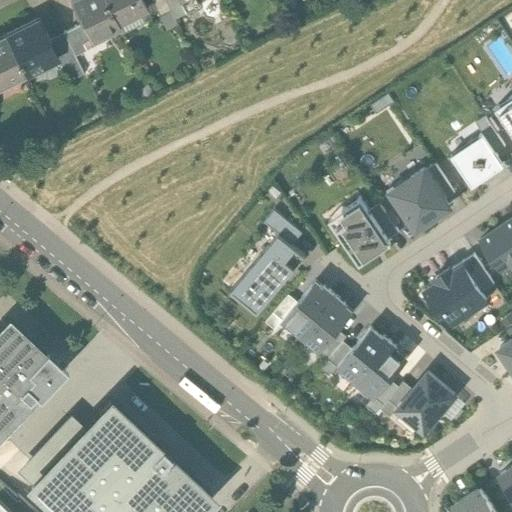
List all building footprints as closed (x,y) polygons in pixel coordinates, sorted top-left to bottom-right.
[(70,0),(82,23),(89,38),(103,31),(105,34),(119,26),(117,23),(106,0),(70,0)] [(142,0),(106,0),(117,23),(146,8),(142,0)] [(151,0),(159,15),(170,10),(164,0),(151,0)] [(34,18),(5,33),(25,74),(55,60),(46,42),(49,40),(50,40),(49,39),(46,31),(42,33),(34,18)] [(82,23),(63,32),(74,54),(86,49),(82,41),(89,38),(82,23)] [(63,32),(49,39),(50,40),(49,40),(69,80),(84,73),(74,54),(63,32)] [(5,33),(0,35),(0,87),(25,74),(5,33)] [(511,94),(494,106),(511,133),(511,94)] [(482,132),(495,151),(505,145),(485,115),(475,121),(482,132)] [(495,151),(482,132),(451,153),(472,184),(503,164),(495,151)] [(425,168),(444,198),(454,191),(434,162),(425,168)] [(405,210),(416,227),(449,205),(444,198),(425,168),(424,167),(404,180),(402,178),(386,188),(402,212),(405,210)] [(359,262),(391,241),(389,237),(369,208),(361,196),(342,208),(349,219),(336,227),(359,262)] [(369,208),(389,237),(399,231),(379,201),(369,208)] [(279,232),(291,243),(301,231),(274,207),(264,220),(279,232)] [(511,218),(480,240),(499,270),(511,262),(511,263),(511,218)] [(291,243),(279,232),(231,289),(257,311),(305,254),(291,243)] [(463,263),(481,291),(494,283),(474,253),(452,268),(454,269),(463,263)] [(481,291),(463,263),(454,269),(437,280),(434,280),(429,283),(429,286),(425,288),(440,310),(444,308),(455,324),(474,311),(472,308),(486,298),(481,291)] [(323,286),(315,279),(298,300),(283,317),(301,333),(335,293),(324,284),(323,286)] [(283,317),(298,300),(289,293),(265,320),(274,328),(283,317)] [(338,328),(352,310),(345,304),(346,302),(335,293),(301,333),(320,349),(338,328)] [(8,320),(0,328),(0,428),(34,393),(39,397),(48,388),(43,383),(58,368),(8,320)] [(338,364),(357,379),(390,340),(384,334),(382,336),(370,326),(353,347),(338,364)] [(347,335),(338,328),(320,349),(318,351),(328,358),(343,340),(347,335)] [(511,338),(499,347),(511,366),(511,338)] [(338,364),(353,347),(343,340),(328,358),(320,367),(329,375),(338,364)] [(357,379),(375,395),(389,378),(407,356),(395,347),(397,345),(390,340),(357,379)] [(454,394),(428,371),(413,389),(398,407),(424,429),(440,410),(454,394)] [(399,385),(389,378),(375,395),(366,405),(375,413),(380,407),(399,385)] [(398,407),(413,389),(403,380),(399,385),(380,407),(390,416),(398,407)] [(465,402),(454,394),(440,410),(451,419),(465,402)] [(31,483),(30,484),(59,511),(196,511),(211,496),(168,456),(171,453),(161,443),(158,446),(110,401),(51,463),(39,453),(26,467),(26,478),(31,483)] [(511,465),(500,473),(511,491),(511,465)] [(495,511),(480,487),(454,505),(458,511),(495,511)] [(10,511),(0,502),(0,511),(10,511)]
